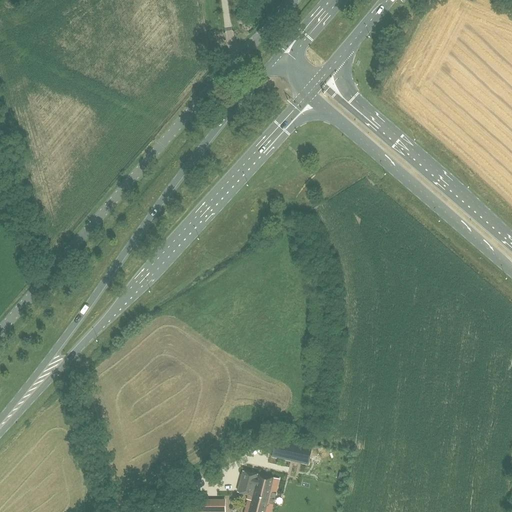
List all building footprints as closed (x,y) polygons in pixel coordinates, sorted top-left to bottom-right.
[(308,464),(311,446),(276,439),(272,456),(308,464)] [(348,469),(350,453),(321,449),(318,477),(323,478),(324,468),(331,469),(330,477),(344,479),(345,469),(348,469)] [(270,511),(279,479),(242,470),(237,491),(248,494),(243,511),(270,511)] [(287,496),(298,496),(298,483),(287,483),(287,496)] [(216,511),(216,499),(197,499),(196,511),(216,511)]
